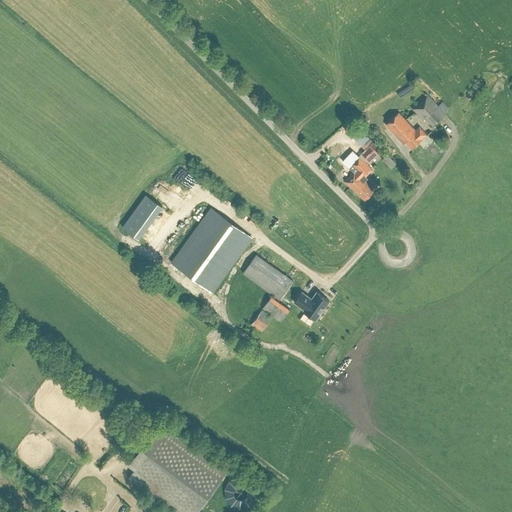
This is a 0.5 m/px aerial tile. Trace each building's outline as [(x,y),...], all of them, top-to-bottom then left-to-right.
[(438,104),(427,93),(412,108),(423,119),(425,117),(433,124),(449,108),(442,101),(438,104)] [(404,141),(411,148),(421,138),(426,133),(419,126),(415,130),(398,112),(385,124),(403,142),(404,141)] [(446,134),(442,141),(450,145),(454,139),(446,134)] [(373,141),(361,151),(369,161),(381,149),(373,141)] [(364,199),(373,189),(360,177),(362,175),(364,176),(371,168),(357,156),(348,166),(353,170),(344,180),(364,199)] [(180,184),(189,189),(192,182),(183,178),(180,184)] [(146,193),(122,226),(138,238),(162,205),(146,193)] [(170,260),(212,291),(252,237),(210,206),(170,260)] [(291,280),(255,254),(243,272),(279,298),(291,280)] [(307,295),(300,306),(303,308),(303,309),(316,319),(329,300),(316,291),(311,298),(307,295)] [(270,295),(261,309),(280,322),(289,308),(270,295)] [(261,309),(250,323),(261,330),(271,316),(261,309)] [(166,425),(128,477),(175,511),(195,511),(227,470),(166,425)] [(122,451),(134,435),(128,430),(116,447),(122,451)] [(74,482),(86,461),(78,457),(66,478),(74,482)]
